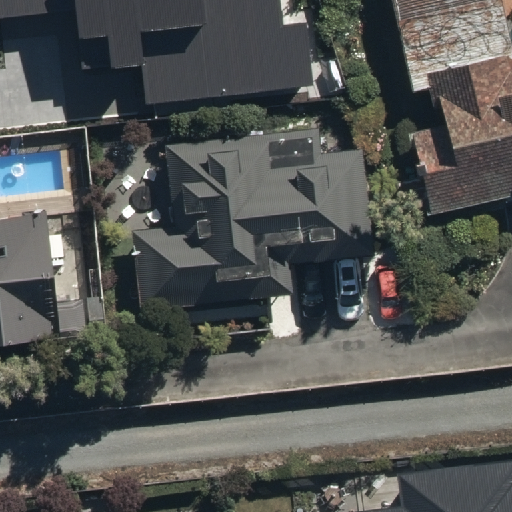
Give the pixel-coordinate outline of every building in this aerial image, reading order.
[(0,0),(0,17),(81,8),(87,66),(147,59),(152,98),(308,81),(302,29),(281,31),(277,0),(0,0)] [(411,136),(429,218),(511,200),(511,68),(497,0),(388,0),(409,95),(426,91),(435,131),(411,136)] [(318,133),(164,150),(172,230),(129,235),(138,312),(292,296),(289,268),(370,260),(358,152),(321,156),(318,133)] [(0,220),(0,348),(94,340),(83,213),(0,220)] [(511,511),(511,471),(495,474),(497,491),(298,511),(511,511)]
